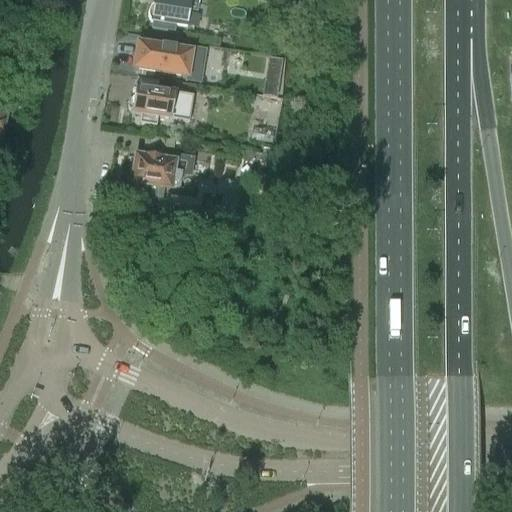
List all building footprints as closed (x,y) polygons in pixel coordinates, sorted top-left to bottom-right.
[(174,27),(185,29),(188,13),(195,14),(197,0),(153,0),(152,7),(151,6),(147,13),(148,22),(150,22),(149,23),(151,23),(150,30),(173,34),(174,27)] [(282,4),(266,2),(264,14),(280,16),(282,4)] [(202,66),(204,52),(189,50),(188,54),(173,51),(173,50),(160,48),(160,49),(136,45),(132,70),(186,79),(188,64),(202,66)] [(266,74),(262,97),(268,98),(275,99),(278,76),(266,74)] [(127,101),(126,109),(129,113),(129,114),(139,116),(138,125),(154,128),(156,119),(187,124),(191,97),(134,88),(132,99),(127,101)] [(262,97),(256,96),(254,107),(266,109),(268,98),(262,97)] [(173,151),(174,143),(144,138),(142,153),(162,156),(163,149),(173,151)] [(262,145),(261,154),(269,155),(270,147),(262,145)] [(130,172),(129,178),(131,181),(131,183),(138,184),(135,202),(158,206),(161,188),(168,189),(168,188),(177,190),(179,175),(188,177),(191,161),(161,156),(161,160),(141,157),(141,159),(135,158),(133,170),(130,172)] [(234,199),(232,221),(257,224),(260,202),(234,199)]
